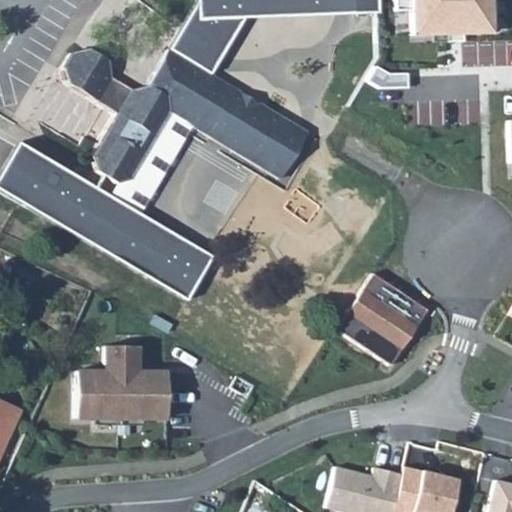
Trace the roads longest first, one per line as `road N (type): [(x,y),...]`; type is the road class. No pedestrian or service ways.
road 1 (residential): [(36,511),(68,495),(195,487),(293,436),(337,423),(441,414)]
road 2 (residential): [(441,414),(463,305),(464,239)]
